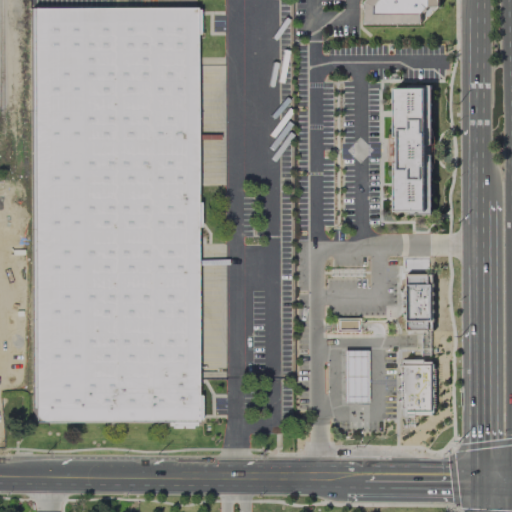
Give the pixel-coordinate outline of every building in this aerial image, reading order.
[(366,0),(364,2),(365,24),(421,25),(438,7),(438,0),(366,0)] [(30,8),(31,422),(195,422),(193,7),(30,8)] [(430,213),(430,87),(394,87),(394,213),(430,213)] [(406,272),(406,333),(438,333),(438,272),(406,272)] [(333,318),(332,331),(356,332),(356,318),(333,318)] [(365,401),(341,401),(341,349),(365,349),(365,401)] [(401,363),(431,363),(432,410),(401,411),(401,363)]
